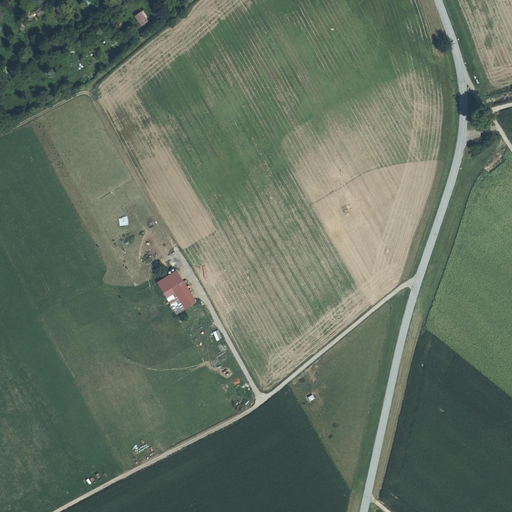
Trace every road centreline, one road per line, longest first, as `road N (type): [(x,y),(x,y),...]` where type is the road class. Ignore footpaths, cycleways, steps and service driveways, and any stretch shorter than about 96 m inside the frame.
road 1 (tertiary): [(438,0),(461,71),(463,125),(404,328),(364,511)]
road 2 (track): [(419,278),(248,412),(57,511)]
road 3 (track): [(262,402),(87,92)]
road 4 (track): [(191,0),(87,92),(0,134)]
